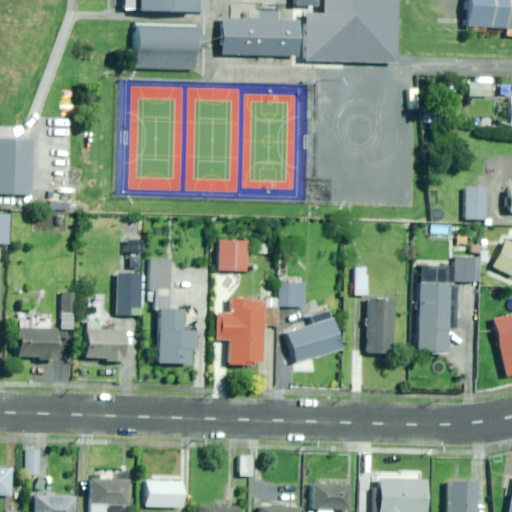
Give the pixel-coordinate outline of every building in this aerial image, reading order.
[(405,0),(336,0),(337,8),(405,11),(405,0)] [(511,0),(478,0),(477,21),(511,22),(511,0)] [(312,17),(236,14),(235,48),(311,51),(312,17)] [(211,21),(146,18),(145,65),(210,67),(211,21)] [(380,21),(338,20),(337,43),(379,45),(380,21)] [(488,96),(489,84),(468,83),(468,96),(488,96)] [(45,132),(2,131),(0,188),(0,190),(43,192),(45,132)] [(483,220),(484,189),(464,188),(463,219),(483,220)] [(69,210),(69,200),(47,199),(47,210),(69,210)] [(243,272),(244,242),(216,241),(215,270),(243,272)] [(511,245),(502,241),(490,267),(511,277),(511,245)] [(477,283),(479,259),(453,257),(451,281),(477,283)] [(169,260),(148,259),(147,302),(157,302),(155,363),(192,364),(193,332),(180,332),(181,311),(168,310),(169,260)] [(365,268),(353,268),(353,296),(365,296),(365,268)] [(139,274),(114,273),(113,315),(138,316),(139,274)] [(303,284),(277,282),(276,307),(279,307),(279,322),(286,323),(287,307),(302,308),(303,284)] [(428,297),(429,283),(415,282),(413,302),(417,302),(413,351),(443,353),(445,329),(452,330),(455,299),(428,297)] [(73,294),(61,293),(59,329),(71,330),(73,294)] [(34,300),(20,299),(19,309),(33,310),(34,300)] [(391,301),(365,300),(363,353),(389,354),(391,301)] [(275,307),(262,308),(263,326),(276,325),(275,307)] [(511,314),(491,319),(503,377),(511,374),(511,314)] [(339,350),(330,319),(283,333),(292,363),(339,350)] [(260,328),(227,326),(225,364),(258,367),(260,328)] [(53,330),(16,328),(15,357),(52,359),(53,330)] [(121,331),(83,330),(83,358),(103,358),(103,361),(121,362),(121,331)] [(285,350),(276,350),(276,363),(285,363),(285,350)] [(38,450),(24,449),(23,475),(37,475),(38,450)] [(249,477),(250,456),(238,456),(237,476),(249,477)] [(0,495),(7,496),(8,470),(0,469),(0,495)] [(420,511),(422,481),(375,479),(375,490),(359,490),(358,509),(375,510),(374,511),(420,511)] [(126,506),(126,480),(88,480),(88,511),(104,511),(104,506),(126,506)] [(179,508),(180,481),(143,480),(142,507),(179,508)] [(472,511),(474,482),(445,481),(443,511),(472,511)] [(309,484),(308,511),(331,511),(332,510),(346,510),(347,485),(309,484)] [(73,511),(74,497),(33,495),(31,511),(73,511)]
